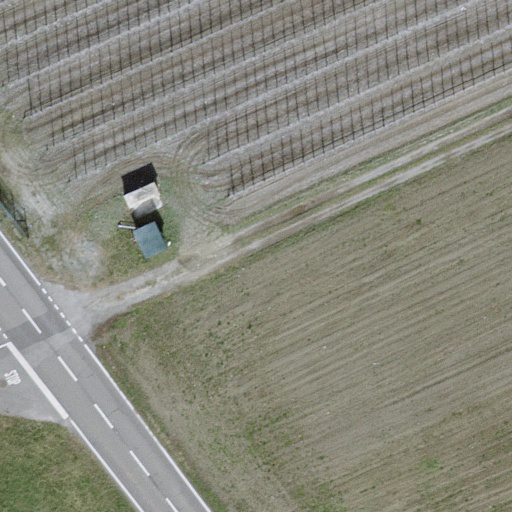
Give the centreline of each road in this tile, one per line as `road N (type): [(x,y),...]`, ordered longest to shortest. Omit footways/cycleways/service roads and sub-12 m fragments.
road 1 (track): [(37,329),(511,116)]
road 2 (tertiary): [(0,279),(175,511)]
